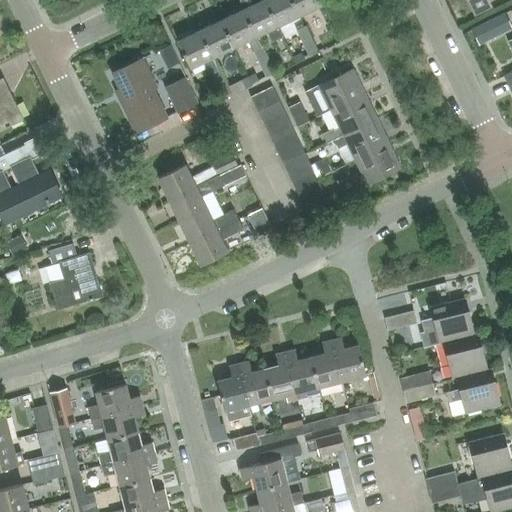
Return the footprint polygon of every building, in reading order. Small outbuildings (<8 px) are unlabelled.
[(282,37),(278,27),(264,0),(243,10),(256,38),(267,32),(272,42),(282,37)] [(264,0),(278,27),(299,17),(290,0),(264,0)] [(290,0),(299,17),(321,6),(318,0),(290,0)] [(466,0),(467,2),(474,15),(490,7),(486,0),(466,0)] [(261,47),(256,38),(243,10),(221,21),(235,48),(248,42),(265,77),(275,72),(263,46),(261,47)] [(470,41),(502,25),(497,15),(465,31),(470,41)] [(213,59),(235,48),(221,21),(200,31),(213,59)] [(318,51),(306,25),(296,30),(309,56),(318,51)] [(218,68),(213,59),(200,31),(178,42),(191,69),(204,63),(209,74),(210,73),(222,98),(232,93),(228,86),(219,67),(218,68)] [(138,134),(167,119),(153,91),(158,89),(143,59),(112,74),(126,101),(122,103),(138,134)] [(322,114),(330,110),(364,94),(352,69),(309,90),(313,97),(314,97),(322,114)] [(511,92),(511,71),(503,75),(511,92)] [(228,86),(232,93),(233,95),(252,86),(248,76),(228,86)] [(197,104),(186,79),(166,88),(178,113),(197,104)] [(0,130),(23,120),(11,94),(8,96),(0,80),(0,130)] [(256,108),(277,98),(271,86),(250,96),(256,108)] [(325,143),(333,139),(376,118),(364,94),(330,110),(339,128),(332,131),(331,129),(321,134),(325,143)] [(261,119),(283,109),(277,98),(256,108),(261,119)] [(267,131),(288,121),(283,109),(261,119),(267,131)] [(354,159),(388,143),(376,118),(333,139),(338,148),(346,144),(354,159)] [(273,143),(294,133),(288,121),(267,131),(273,143)] [(278,155),(300,144),(294,133),(273,143),(278,155)] [(5,154),(1,146),(0,145),(0,213),(6,225),(61,198),(48,171),(37,176),(29,160),(39,154),(33,141),(5,154)] [(388,143),(354,159),(361,175),(359,177),(357,173),(338,182),(344,195),(400,168),(388,143)] [(284,166),(305,156),(300,144),(278,155),(284,166)] [(218,175),(238,165),(234,158),(231,156),(213,166),(190,176),(184,164),(158,178),(168,199),(218,175)] [(290,178),(311,168),(305,156),(284,166),(290,178)] [(295,190),(316,180),(311,168),(290,178),(295,190)] [(224,186),(218,175),(168,199),(179,221),(206,208),(201,197),(224,186)] [(301,202),(322,191),(316,180),(295,190),(301,202)] [(322,191),(301,202),(307,213),(328,203),(322,191)] [(190,243),(238,218),(234,209),(212,220),(206,208),(179,221),(190,243)] [(238,218),(190,243),(200,265),(227,251),(222,240),(243,229),(238,218)] [(7,239),(15,256),(28,249),(20,233),(7,239)] [(58,310),(101,297),(89,255),(77,258),(73,245),(48,252),(52,266),(60,264),(64,280),(51,284),(58,310)] [(9,285),(22,282),(19,271),(7,274),(9,285)] [(473,333),(473,332),(463,296),(431,305),(440,342),(444,341),(444,340),(473,333)] [(384,317),(385,318),(388,330),(416,323),(413,310),(384,317)] [(486,368),(486,367),(477,331),(473,332),(473,333),(444,340),(444,341),(453,377),(457,376),(457,375),(486,368)] [(332,338),(343,379),(367,373),(359,343),(345,347),(342,335),(332,338)] [(319,385),(343,379),(332,338),(322,341),(325,352),(312,356),(319,385)] [(319,385),(312,356),(298,359),(295,348),(286,350),(296,391),(298,400),(307,397),(305,389),(319,385)] [(298,400),(296,391),(286,350),(276,352),(279,364),(265,367),(273,397),(285,394),(287,402),(298,400)] [(273,397),(265,367),(252,371),(249,360),(239,362),(250,403),(273,397)] [(226,409),(250,403),(239,362),(229,365),(232,376),(218,380),(226,409)] [(457,375),(457,376),(460,389),(446,392),(452,416),(500,404),(490,366),(486,367),(486,368),(457,375)] [(403,390),(432,383),(429,370),(400,377),(403,390)] [(91,417),(143,404),(140,395),(129,398),(125,383),(95,390),(99,405),(88,407),(91,417)] [(432,383),(403,390),(406,402),(435,394),(432,383)] [(71,423),(62,388),(50,391),(59,426),(71,423)] [(412,422),(428,414),(421,400),(405,408),(412,422)] [(350,407),(351,411),(353,419),(377,413),(374,401),(350,407)] [(47,403),(46,403),(32,407),(38,433),(53,429),(47,403)] [(108,438),(137,430),(134,416),(145,414),(143,404),(91,417),(94,430),(105,427),(108,438)] [(329,425),(353,419),(351,411),(327,417),(329,425)] [(0,441),(11,439),(5,414),(0,415),(0,441)] [(306,431),(329,425),(327,417),(304,423),(306,431)] [(306,431),(304,423),(302,423),(301,420),(280,425),(281,428),(283,437),(306,431)] [(65,450),(74,448),(68,425),(59,427),(65,450)] [(260,443),(283,437),(281,428),(258,434),(260,443)] [(101,464),(155,451),(152,441),(141,444),(137,430),(108,438),(111,451),(98,454),(101,464)] [(260,443),(258,434),(257,430),(232,437),(236,450),(260,443)] [(344,443),(341,432),(341,431),(316,437),(319,449),(344,443)] [(511,469),(502,432),(469,441),(478,478),(482,477),(482,476),(511,469)] [(11,439),(0,441),(0,467),(24,462),(21,451),(15,453),(11,439)] [(461,463),(469,463),(468,442),(460,442),(461,463)] [(71,473),(80,471),(74,448),(65,450),(71,473)] [(340,468),(349,466),(344,450),(336,452),(340,468)] [(30,470),(62,462),(59,451),(28,459),(30,470)] [(119,484),(149,477),(145,463),(157,460),(155,451),(101,464),(103,476),(116,472),(119,484)] [(257,488),(287,481),(284,469),(294,466),(291,455),(281,457),(240,467),(243,478),(254,475),(257,488)] [(62,462),(30,470),(34,482),(65,474),(62,462)] [(346,492),(354,490),(349,466),(340,468),(346,492)] [(482,476),(482,477),(491,511),(495,511),(511,507),(511,468),(511,469),(482,476)] [(429,490),(458,483),(455,470),(425,478),(429,490)] [(77,497),(85,495),(80,471),(71,473),(77,497)] [(125,508),(166,497),(164,487),(152,490),(149,477),(119,484),(125,508)] [(251,511),(261,511),(303,502),(301,492),(290,494),(287,481),(257,488),(261,502),(250,505),(251,511)] [(0,511),(8,511),(28,508),(22,483),(0,488),(0,511)] [(458,483),(429,490),(432,502),(461,495),(458,483)] [(334,511),(360,511),(354,490),(346,492),(348,499),(332,503),(334,511)] [(89,511),(85,495),(77,497),(80,511),(89,511)] [(166,497),(125,508),(111,511),(157,511),(157,510),(169,507),(166,497)] [(305,511),(303,502),(261,511),(305,511)]
